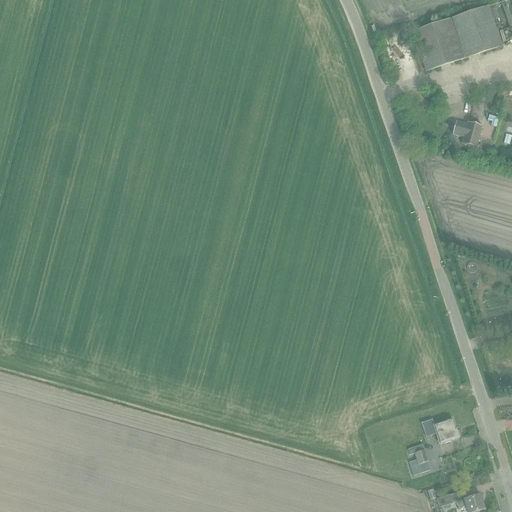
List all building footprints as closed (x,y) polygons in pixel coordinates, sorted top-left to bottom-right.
[(489,8),(413,34),(426,72),(502,46),(489,8)] [(393,55),(387,57),(390,66),(396,64),(393,55)] [(442,94),(445,102),(466,94),(464,87),(442,94)] [(477,149),(480,138),(483,127),(468,123),(467,126),(456,123),(452,135),(464,139),(462,145),(477,149)] [(457,433),(452,420),(433,426),(432,421),(422,424),(427,438),(436,435),(440,446),(459,440),(459,438),(460,437),(459,434),(457,433)] [(424,451),(414,454),(418,466),(428,463),(424,451)] [(454,504),(451,495),(437,500),(439,509),(454,504)] [(464,501),(457,503),(459,510),(466,507),(467,511),(478,511),(485,510),(480,496),(464,501)]
